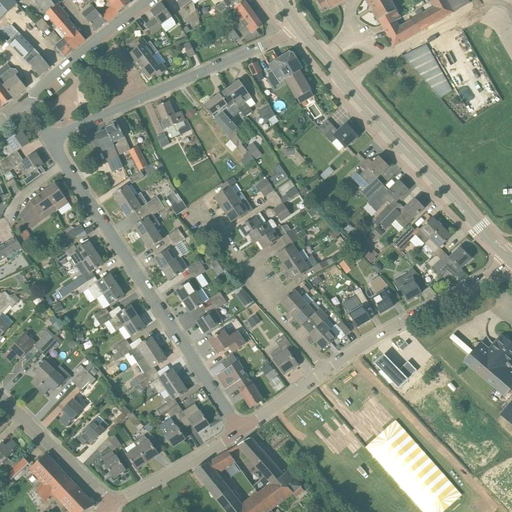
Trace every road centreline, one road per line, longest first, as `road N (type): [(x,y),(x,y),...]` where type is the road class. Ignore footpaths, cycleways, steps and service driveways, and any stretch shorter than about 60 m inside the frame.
road 1 (residential): [(238,432),(45,137)]
road 2 (secondary): [(507,258),(298,28)]
road 3 (residential): [(45,137),(298,28)]
road 4 (residential): [(321,372),(507,258)]
road 5 (residential): [(321,372),(205,211)]
road 6 (residential): [(22,103),(150,0)]
road 7 (residential): [(108,507),(0,395)]
road 8 (residential): [(108,507),(238,432)]
